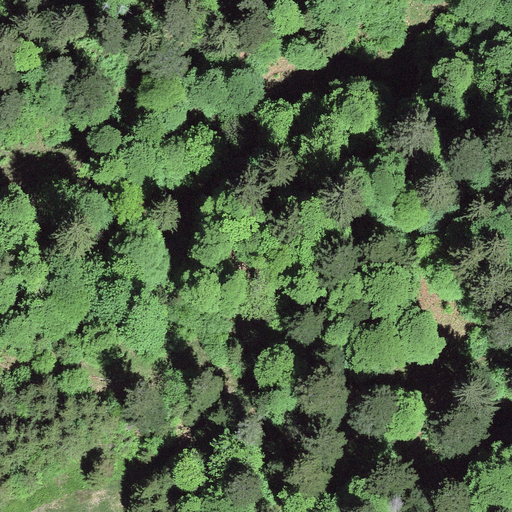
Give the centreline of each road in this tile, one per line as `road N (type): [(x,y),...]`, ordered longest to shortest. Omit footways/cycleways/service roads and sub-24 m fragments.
road 1 (track): [(0,385),(124,369),(400,383),(511,360)]
road 2 (track): [(59,511),(168,461),(281,379)]
